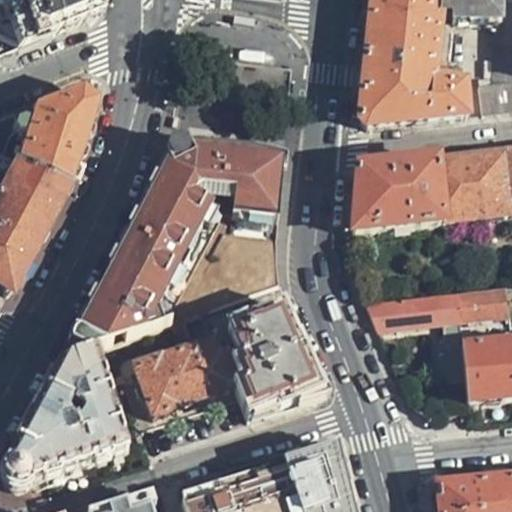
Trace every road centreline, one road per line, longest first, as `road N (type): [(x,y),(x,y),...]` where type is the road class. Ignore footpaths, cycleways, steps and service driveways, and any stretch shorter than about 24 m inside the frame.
road 1 (secondary): [(32,344),(115,179),(133,125),(144,40)]
road 2 (unclassified): [(60,511),(362,416)]
road 3 (tertiary): [(362,416),(314,289),(319,145)]
road 4 (residential): [(511,132),(319,145)]
road 5 (residential): [(144,40),(0,90)]
road 6 (tertiary): [(319,145),(334,4)]
road 7 (residential): [(376,462),(511,442)]
